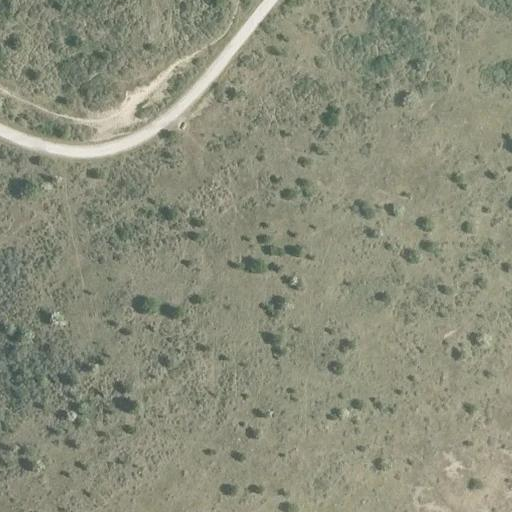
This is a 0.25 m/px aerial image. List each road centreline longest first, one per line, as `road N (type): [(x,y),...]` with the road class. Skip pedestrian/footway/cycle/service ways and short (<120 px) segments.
road 1 (track): [(272,0),(158,129),(99,146),(0,119)]
road 2 (unknown): [(0,91),(73,129),(104,125),(194,59),(239,0)]
